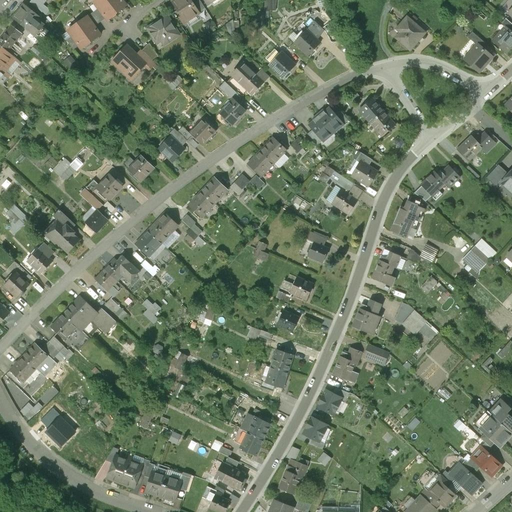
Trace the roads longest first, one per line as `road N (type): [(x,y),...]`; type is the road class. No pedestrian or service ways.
road 1 (residential): [(0,346),(155,202),(269,121),(385,64)]
road 2 (residential): [(241,511),(321,372),(391,184),(429,138)]
road 3 (residential): [(146,511),(47,463),(0,402)]
